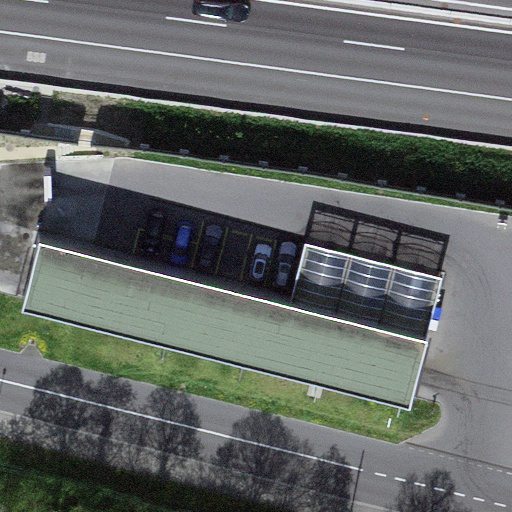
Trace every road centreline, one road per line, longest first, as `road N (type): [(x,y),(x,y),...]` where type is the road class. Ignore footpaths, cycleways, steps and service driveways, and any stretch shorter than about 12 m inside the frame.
road 1 (primary): [(0,379),(511,507)]
road 2 (motorway): [(36,0),(511,63)]
